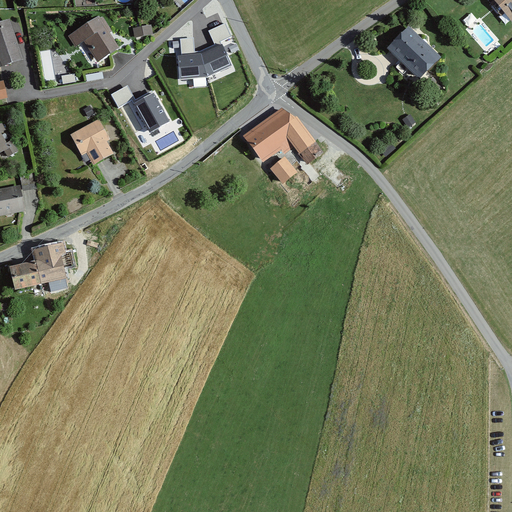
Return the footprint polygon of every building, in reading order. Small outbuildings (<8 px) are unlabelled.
[(511,0),(492,0),(511,23),(511,22),(511,0)] [(120,49),(99,17),(68,37),(75,48),(84,42),(98,63),(120,49)] [(10,20),(0,22),(0,67),(0,68),(24,60),(10,20)] [(208,31),(215,46),(217,45),(221,44),(220,42),(232,37),(226,23),(208,31)] [(133,28),(135,38),(153,35),(151,25),(133,28)] [(438,59),(407,29),(386,50),(417,80),(438,59)] [(183,55),(195,54),(193,38),(181,40),(183,55)] [(215,46),(201,53),(207,79),(234,67),(224,42),(221,44),(217,45),(215,46)] [(183,55),(177,56),(178,83),(207,79),(201,53),(183,55)] [(127,85),(112,94),(119,107),(135,98),(127,85)] [(154,93),(133,104),(149,135),(171,123),(154,93)] [(307,165),(324,153),(298,119),(282,108),(243,136),(262,160),(288,140),(307,165)] [(110,140),(99,120),(71,136),(82,156),(87,154),(93,165),(114,154),(107,142),(110,140)] [(0,130),(0,154),(5,152),(8,158),(18,152),(12,140),(7,143),(0,130)] [(298,173),(285,157),(270,169),(283,185),(298,173)] [(20,186),(0,189),(0,216),(25,212),(20,186)] [(31,253),(33,263),(6,268),(11,291),(37,284),(40,297),(66,291),(62,275),(74,272),(69,255),(62,256),(60,247),(31,253)]
